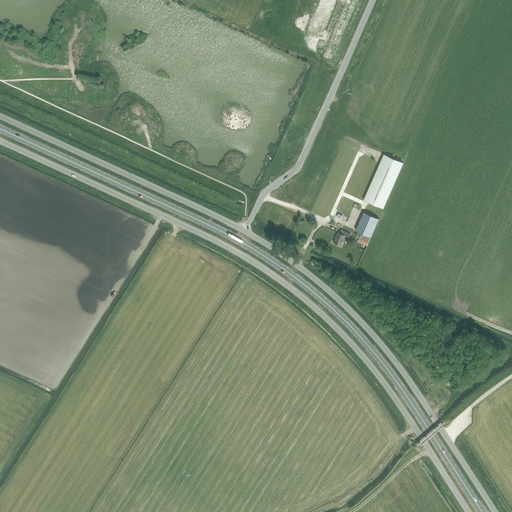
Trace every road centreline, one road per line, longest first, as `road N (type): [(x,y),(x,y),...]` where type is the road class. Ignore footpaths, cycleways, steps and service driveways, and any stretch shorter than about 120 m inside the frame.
road 1 (unclassified): [(494,511),(402,370),(311,276),(203,209),(0,116)]
road 2 (primary): [(481,511),(395,379),(345,320),(290,274),(233,237),(0,128)]
road 3 (unclassified): [(468,511),(370,366),(299,294),(210,237),(0,141)]
